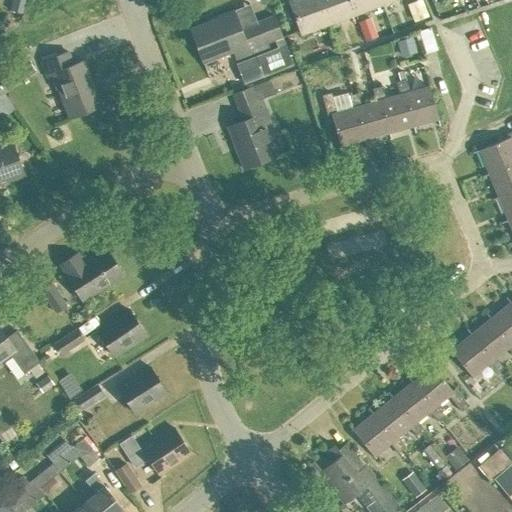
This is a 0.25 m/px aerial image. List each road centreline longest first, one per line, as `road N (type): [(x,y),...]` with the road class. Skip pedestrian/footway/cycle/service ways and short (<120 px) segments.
road 1 (residential): [(255,458),(480,271)]
road 2 (residential): [(255,458),(220,411),(204,368),(209,222)]
road 3 (residential): [(442,171),(415,167),(209,222)]
road 4 (residential): [(0,265),(90,200),(181,153)]
road 5 (residential): [(181,153),(129,0)]
road 6 (residential): [(442,171),(470,83),(439,27)]
